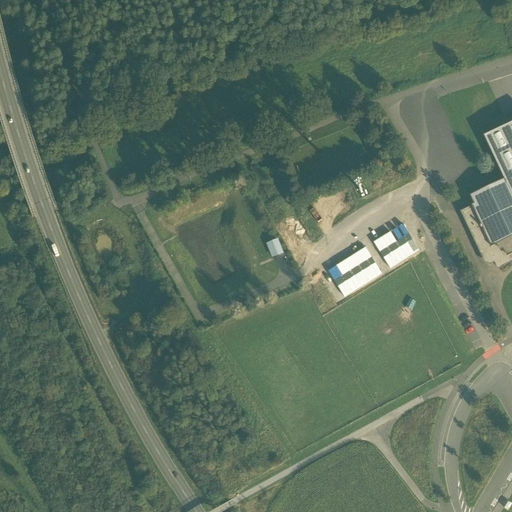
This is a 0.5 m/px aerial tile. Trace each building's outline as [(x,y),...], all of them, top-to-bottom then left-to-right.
[(505,180),(511,195),(511,124),(485,137),(505,180)] [(494,259),(498,268),(511,261),(511,260),(509,255),(511,254),(511,195),(505,180),(471,196),(476,206),(462,213),(484,261),(488,262),(494,259)] [(403,221),(409,232),(413,230),(407,219),(403,221)] [(405,234),(399,223),(377,235),(382,245),(405,234)] [(398,227),(405,238),(409,235),(403,225),(398,227)] [(416,235),(385,251),(391,262),(422,246),(416,235)] [(378,240),(384,251),(388,248),(382,238),(378,240)] [(368,239),(328,259),(334,270),(374,250),(368,239)] [(374,243),(380,253),(384,251),(378,240),(374,243)] [(268,244),(273,257),(282,254),(277,241),(268,244)] [(361,251),(368,261),(372,259),(366,248),(361,251)] [(357,254),(364,264),(368,261),(361,251),(357,254)] [(353,256),(359,266),(364,264),(357,254),(353,256)] [(376,256),(336,276),(342,286),(382,266),(376,256)] [(349,259),(355,269),(359,266),(353,256),(349,259)] [(383,258),(390,268),(394,266),(387,256),(383,258)] [(345,261),(351,271),(355,269),(349,259),(345,261)] [(341,264),(347,274),(351,271),(345,261),(341,264)] [(336,266),(343,277),(347,274),(341,264),(336,266)] [(371,266),(377,276),(382,274),(375,264),(371,266)] [(332,269),(339,279),(343,277),(336,266),(332,269)] [(367,269),(373,279),(377,276),(371,266),(367,269)] [(328,272),(335,282),(339,279),(332,269),(328,272)] [(363,271),(369,282),(373,279),(367,269),(363,271)] [(359,274),(365,284),(369,282),(363,271),(359,274)] [(354,277),(361,287),(365,284),(359,274),(354,277)] [(350,279),(357,289),(361,287),(354,277),(350,279)] [(346,282),(353,292),(357,289),(350,279),(346,282)] [(342,284),(348,294),(353,292),(346,282),(342,284)] [(338,287),(344,297),(348,294),(342,284),(338,287)]
